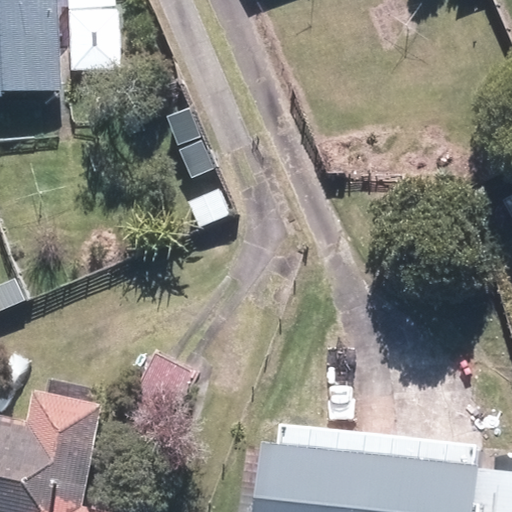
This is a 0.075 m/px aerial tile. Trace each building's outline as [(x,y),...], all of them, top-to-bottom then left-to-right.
[(0,0),(0,95),(76,93),(75,74),(132,73),(128,0),(0,0)] [(197,203),(208,228),(236,216),(226,192),(197,203)] [(2,293),(9,310),(31,301),(24,284),(2,293)] [(197,375),(155,359),(125,434),(167,450),(197,375)] [(110,511),(85,506),(108,405),(40,390),(32,421),(0,413),(0,511),(110,511)] [(511,511),(511,476),(479,473),(481,467),(267,445),(260,511),(511,511)]
